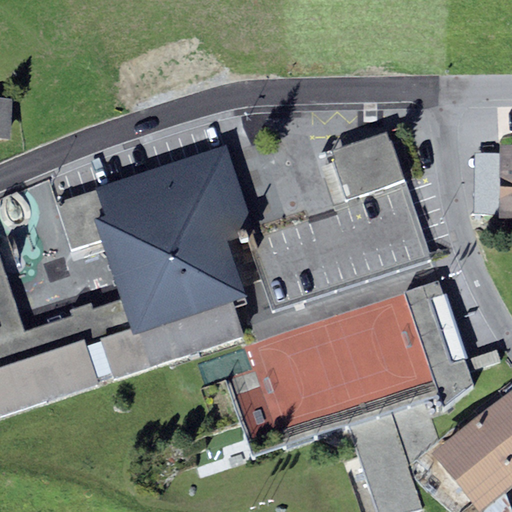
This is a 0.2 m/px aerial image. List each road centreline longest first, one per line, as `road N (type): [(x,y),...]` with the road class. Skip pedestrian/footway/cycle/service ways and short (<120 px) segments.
road 1 (residential): [(437,85),(265,90),(187,106),(0,177)]
road 2 (residential): [(511,334),(471,257),(444,160),(437,85)]
